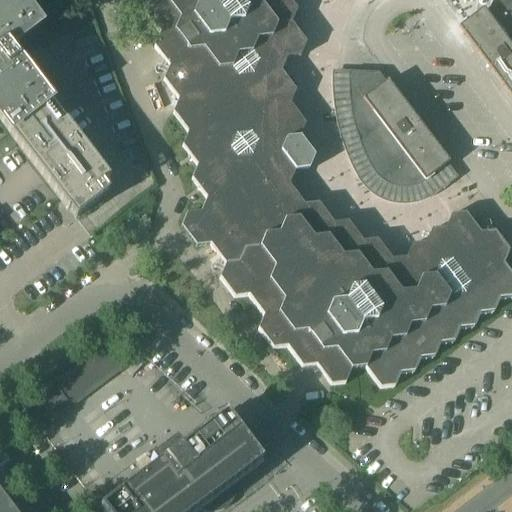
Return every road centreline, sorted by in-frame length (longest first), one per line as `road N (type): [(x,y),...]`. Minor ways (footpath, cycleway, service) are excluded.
road 1 (residential): [(271,429),(296,406),(296,391),(168,232)]
road 2 (residential): [(110,0),(167,183),(168,232)]
road 3 (residential): [(96,301),(130,305),(271,429)]
road 4 (residential): [(0,373),(96,301)]
road 5 (residential): [(271,429),(358,511)]
